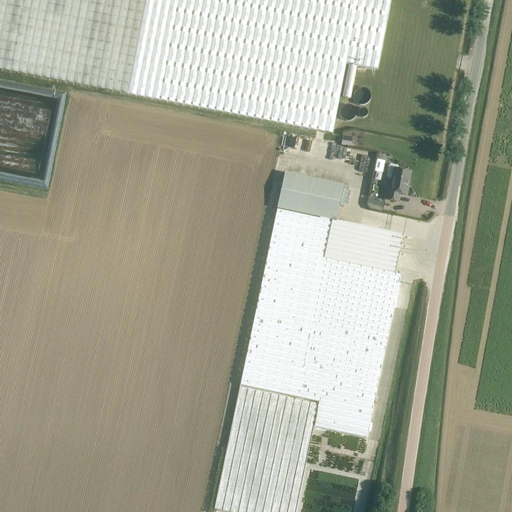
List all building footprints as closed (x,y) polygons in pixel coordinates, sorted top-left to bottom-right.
[(0,0),(0,70),(333,135),(346,64),(378,70),(390,0),(0,0)] [(353,139),(347,133),(341,147),(352,148),(353,139)] [(380,153),(369,151),(367,163),(377,164),(380,153)] [(387,179),(392,180),(391,185),(387,185),(384,200),(397,203),(399,195),(406,196),(405,195),(407,183),(409,183),(411,173),(398,170),(398,167),(397,166),(390,164),(388,166),(386,177),(387,179)] [(240,387),(215,511),(217,511),(295,511),(312,435),(313,429),(367,440),(371,414),(399,283),(401,283),(403,276),(400,276),(394,274),(402,236),(399,235),(336,222),(344,186),(285,173),(278,211),(240,387)] [(368,208),(384,211),(386,202),(370,199),(368,208)]
